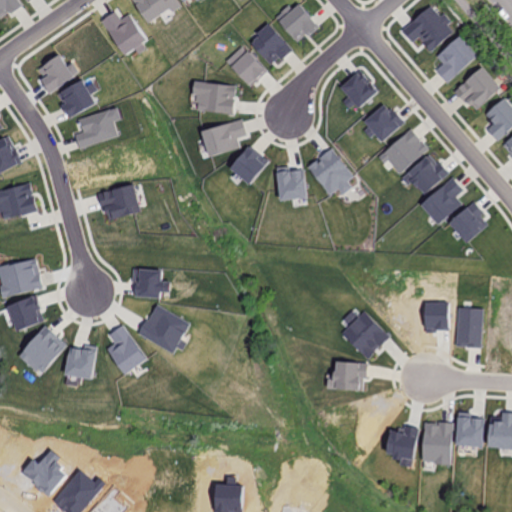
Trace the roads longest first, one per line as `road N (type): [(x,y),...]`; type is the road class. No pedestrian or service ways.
road 1 (residential): [(0,75),(48,150),(91,288)]
road 2 (residential): [(364,30),(511,199)]
road 3 (residential): [(397,0),(310,77),(287,113)]
